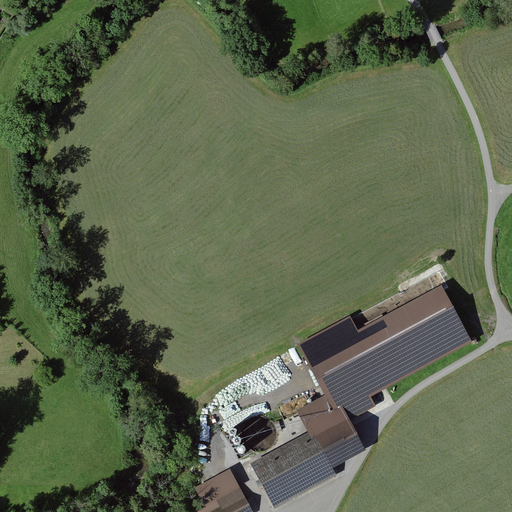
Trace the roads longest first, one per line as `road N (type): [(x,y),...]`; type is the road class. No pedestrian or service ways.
road 1 (track): [(412,0),(483,146),(496,195),(491,280),(511,330)]
road 2 (track): [(331,511),(392,410),(510,330)]
